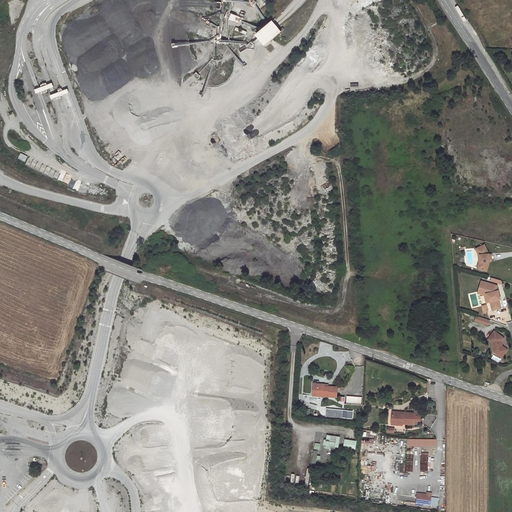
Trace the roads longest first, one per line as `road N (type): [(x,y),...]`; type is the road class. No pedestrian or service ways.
road 1 (unclassified): [(492,394),(128,270),(0,215)]
road 2 (unknown): [(163,199),(188,195),(309,133),(332,101),(330,75),(262,126)]
road 3 (unknown): [(143,184),(94,156),(54,52),(53,18),(78,0)]
road 4 (unknown): [(144,216),(85,431)]
road 5 (unknown): [(101,438),(145,411),(165,412),(181,438),(196,511)]
road 6 (unknown): [(296,328),(292,418),(341,431)]
road 7 (unknown): [(133,209),(0,179)]
road 8 (unknown): [(444,378),(436,467),(398,488)]
road 9 (tertiary): [(511,105),(444,0)]
